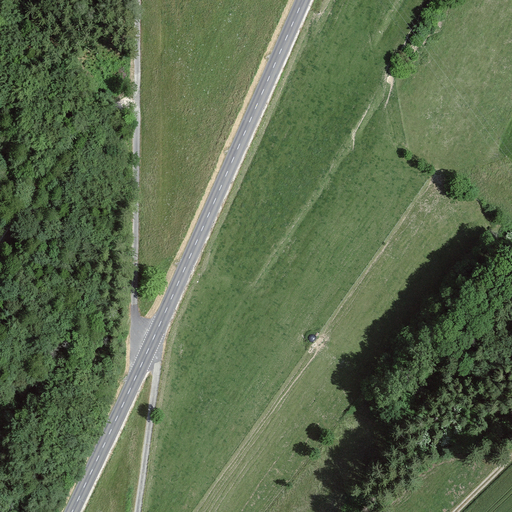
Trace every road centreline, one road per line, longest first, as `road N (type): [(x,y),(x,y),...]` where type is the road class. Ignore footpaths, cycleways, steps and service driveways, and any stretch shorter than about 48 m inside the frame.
road 1 (tertiary): [(302,0),(72,511)]
road 2 (track): [(137,374),(135,0)]
road 3 (track): [(158,322),(134,511)]
